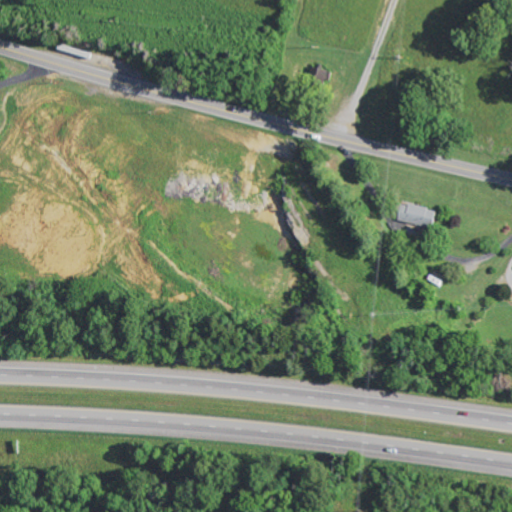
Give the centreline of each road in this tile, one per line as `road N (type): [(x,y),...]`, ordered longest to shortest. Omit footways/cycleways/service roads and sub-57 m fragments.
road 1 (primary): [(511,181),(0,49)]
road 2 (motorway): [(511,422),(198,385),(0,374)]
road 3 (motorway): [(0,418),(218,431),(511,465)]
